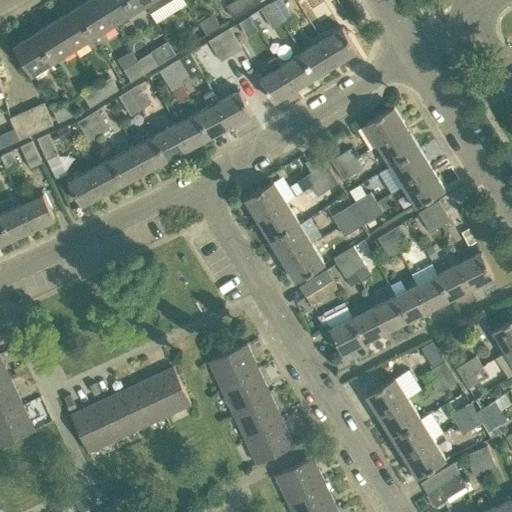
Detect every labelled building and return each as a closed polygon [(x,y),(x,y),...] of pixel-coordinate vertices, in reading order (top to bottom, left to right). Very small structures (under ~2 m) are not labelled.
[(100,0),(87,0),(76,7),(94,36),(115,23),(100,0)] [(142,0),(100,0),(115,23),(145,4),(142,0)] [(142,0),(145,4),(150,13),(170,0),(142,0)] [(247,9),(241,0),(233,0),(225,5),(233,18),(247,9)] [(260,0),(241,0),(247,9),(261,0),(260,0)] [(272,0),(270,1),(282,21),(292,15),(283,0),(272,0)] [(282,21),(270,1),(260,8),(272,27),(282,21)] [(94,36),(76,7),(56,19),(74,48),(94,36)] [(206,34),(226,22),(218,10),(199,21),(206,34)] [(56,19),(36,32),(54,61),(74,48),(56,19)] [(229,26),(219,33),(232,54),(242,47),(229,26)] [(322,40),(337,63),(357,50),(343,27),(322,40)] [(54,61),(36,32),(15,45),(33,73),(54,61)] [(232,54),(219,33),(209,40),(221,60),(232,54)] [(322,40),(302,52),(316,76),(337,63),(322,40)] [(151,51),(137,59),(145,72),(159,63),(151,51)] [(171,62),(184,82),(202,71),(190,51),(171,62)] [(316,76),(302,52),(282,65),(296,88),(316,76)] [(274,69),(261,78),(275,101),(296,88),(282,65),(276,56),(269,61),(274,69)] [(145,72),(137,59),(124,68),(131,80),(145,72)] [(184,82),(171,62),(160,70),(172,90),(184,82)] [(110,76),(97,85),(104,97),(118,88),(110,76)] [(138,83),(129,89),(141,108),(151,102),(138,83)] [(104,97),(97,85),(83,93),(90,106),(104,97)] [(141,108),(129,89),(119,95),(131,115),(141,108)] [(240,89),(218,100),(231,125),(253,113),(240,89)] [(231,125),(218,100),(197,112),(210,136),(231,125)] [(58,121),(73,114),(68,101),(52,108),(58,121)] [(43,102),(32,107),(42,129),(53,124),(43,102)] [(379,144),(407,127),(394,106),(366,123),(379,144)] [(42,129),(32,107),(21,112),(31,134),(42,129)] [(97,108),(88,114),(100,134),(110,128),(97,108)] [(31,134),(21,112),(10,117),(20,139),(31,134)] [(197,112),(176,123),(189,148),(210,136),(197,112)] [(100,134),(88,114),(78,120),(90,140),(100,134)] [(176,123),(155,134),(168,159),(189,148),(176,123)] [(419,147),(407,127),(379,144),(391,164),(419,147)] [(59,154),(49,132),(37,137),(47,159),(59,154)] [(155,134),(133,146),(146,170),(168,159),(155,134)] [(42,161),(32,139),(20,145),(30,167),(42,161)] [(146,170),(133,146),(112,157),(125,182),(146,170)] [(337,169),(357,157),(351,147),(331,159),(337,169)] [(419,147),(391,164),(404,184),(432,167),(419,147)] [(312,184),(332,172),(320,152),(305,161),(311,171),(306,174),(312,184)] [(125,182),(112,157),(91,168),(104,193),(125,182)] [(363,167),(357,157),(337,169),(343,179),(363,167)] [(432,167),(404,184),(417,205),(445,188),(432,167)] [(104,193),(91,168),(69,180),(82,204),(104,193)] [(338,182),(332,172),(312,184),(318,194),(338,182)] [(259,218),(287,201),(274,180),(246,197),(259,218)] [(44,192),(21,203),(33,228),(56,218),(44,192)] [(371,192),(351,204),(358,214),(377,202),(371,192)] [(428,205),(440,225),(450,219),(438,199),(428,205)] [(299,221),(287,201),(259,218),(271,239),(299,221)] [(383,212),(377,202),(358,214),(364,224),(383,212)] [(21,203),(0,212),(0,214),(11,238),(33,228),(21,203)] [(358,214),(351,204),(332,216),(338,226),(358,214)] [(440,225),(428,205),(418,211),(430,231),(440,225)] [(0,214),(0,243),(11,238),(0,214)] [(364,224),(358,214),(338,226),(344,236),(364,224)] [(299,221),(271,239),(284,259),(312,242),(299,221)] [(398,224),(388,231),(399,250),(409,244),(398,224)] [(399,250),(388,231),(378,237),(389,256),(399,250)] [(325,262),(312,242),(284,259),(296,280),(325,262)] [(343,251),(355,270),(365,264),(353,244),(343,251)] [(439,255),(433,244),(426,248),(432,259),(439,255)] [(355,270),(343,251),(333,257),(346,276),(355,270)] [(481,251),(459,262),(472,287),(494,276),(481,251)] [(459,262),(438,273),(450,298),(472,287),(459,262)] [(326,268),(299,285),(305,295),(333,278),(326,268)] [(450,298),(438,273),(417,284),(429,309),(450,298)] [(333,278),(305,295),(310,304),(338,286),(333,278)] [(429,309),(417,284),(395,295),(408,320),(429,309)] [(395,295),(374,306),(386,331),(408,320),(395,295)] [(374,306),(352,317),(365,342),(386,331),(374,306)] [(511,317),(511,315),(507,307),(486,320),(493,330),(494,329),(511,317)] [(365,342),(352,317),(330,328),(343,353),(365,342)] [(507,350),(511,346),(511,317),(494,329),(507,350)] [(222,386),(259,368),(247,342),(210,360),(222,386)] [(0,354),(0,383),(11,379),(0,354)] [(462,377),(482,365),(476,355),(456,367),(462,377)] [(431,382),(451,370),(445,360),(425,372),(431,382)] [(30,369),(27,362),(16,367),(19,375),(30,369)] [(488,375),(482,365),(462,377),(468,387),(488,375)] [(148,378),(166,415),(191,403),(174,366),(148,378)] [(271,394),(259,368),(222,386),(234,411),(271,394)] [(451,370),(431,382),(437,392),(457,380),(451,370)] [(380,415),(408,397),(395,376),(367,394),(380,415)] [(148,378),(123,390),(140,427),(166,415),(148,378)] [(11,379),(0,383),(0,414),(23,404),(11,379)] [(96,380),(90,383),(95,393),(101,390),(96,380)] [(470,394),(475,402),(494,390),(489,382),(470,394)] [(140,427),(123,390),(98,402),(115,439),(140,427)] [(75,403),(70,392),(64,395),(69,406),(75,403)] [(283,419),(271,394),(234,411),(245,437),(283,419)] [(408,397),(380,415),(393,435),(421,418),(408,397)] [(495,399),(476,410),(482,421),(501,409),(495,399)] [(457,423),(476,410),(470,401),(450,413),(457,423)] [(115,439),(98,402),(72,414),(88,451),(115,439)] [(0,446),(35,430),(23,404),(0,414),(0,446)] [(508,419),(501,409),(482,421),(488,431),(508,419)] [(476,410),(457,423),(463,433),(482,421),(476,410)] [(434,438),(421,418),(393,435),(405,456),(434,438)] [(283,419),(245,437),(258,463),(295,445),(283,419)] [(447,459),(434,438),(405,456),(418,477),(447,459)] [(487,445),(476,449),(485,470),(496,465),(487,445)] [(485,470),(476,449),(465,453),(474,475),(485,470)] [(287,500),(325,482),(313,456),(275,474),(287,500)] [(460,472),(454,462),(421,482),(436,506),(448,499),(440,485),(460,472)] [(326,511),(337,507),(325,482),(287,500),(293,511),(326,511)] [(84,497),(75,501),(80,511),(89,508),(84,497)] [(511,511),(511,499),(499,505),(502,511),(511,511)]
